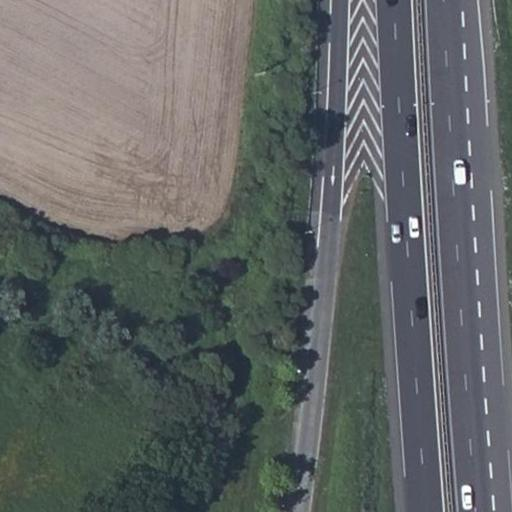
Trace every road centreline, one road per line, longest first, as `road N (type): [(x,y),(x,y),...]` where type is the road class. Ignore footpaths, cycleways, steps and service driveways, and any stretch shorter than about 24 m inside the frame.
road 1 (trunk): [(476,511),(443,0)]
road 2 (trunk): [(393,0),(426,511)]
